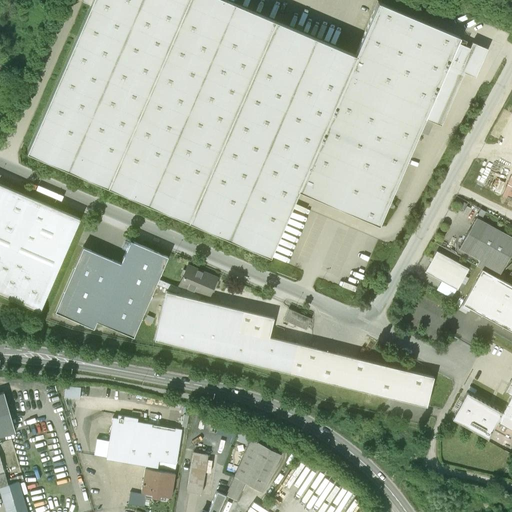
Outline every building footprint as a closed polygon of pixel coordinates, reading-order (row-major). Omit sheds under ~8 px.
[(355,54),(227,0),(83,0),(83,2),(90,5),(27,152),(270,257),(299,190),(339,207),(379,225),(425,118),(424,118),(447,64),(475,76),(487,48),(472,42),(469,47),(457,42),(459,36),(378,1),(355,54)] [(80,219),(0,184),(0,294),(40,312),(80,219)] [(511,249),(511,237),(475,217),(458,248),(479,259),(476,265),(481,268),(497,277),(511,249)] [(121,263),(83,247),(55,312),(93,328),(96,321),(133,337),(167,256),(130,240),(121,263)] [(468,268),(436,250),(424,271),(457,289),(468,268)] [(216,277),(188,266),(180,285),(186,288),(183,295),(196,298),(198,293),(207,297),(216,277)] [(511,285),(497,277),(481,268),(473,284),(485,290),(474,310),(511,330),(511,285)] [(473,284),(462,303),(474,310),(485,290),(473,284)] [(433,376),(269,336),(273,317),(196,298),(183,295),(166,291),(154,339),(426,405),(433,376)] [(310,318),(288,308),(283,319),(305,329),(310,318)] [(511,433),(511,375),(504,390),(511,394),(502,411),(492,429),(509,438),(511,433)] [(80,398),(81,386),(64,386),(64,397),(80,398)] [(3,392),(0,392),(0,435),(15,431),(3,392)] [(502,411),(466,392),(451,418),(487,438),(492,429),(502,411)] [(181,429),(112,417),(105,458),(157,466),(158,460),(176,463),(181,429)] [(279,453),(250,438),(225,494),(237,499),(246,481),(261,489),(279,453)] [(207,453),(193,451),(186,491),(201,493),(207,453)] [(174,472),(145,467),(141,491),(151,493),(151,496),(159,497),(159,494),(170,496),(174,472)] [(18,481),(0,486),(0,490),(1,493),(20,487),(18,481)] [(27,511),(20,487),(1,493),(6,511),(27,511)] [(216,490),(207,511),(202,509),(200,511),(217,511),(225,494),(216,490)] [(145,494),(129,491),(127,503),(143,506),(145,494)]
